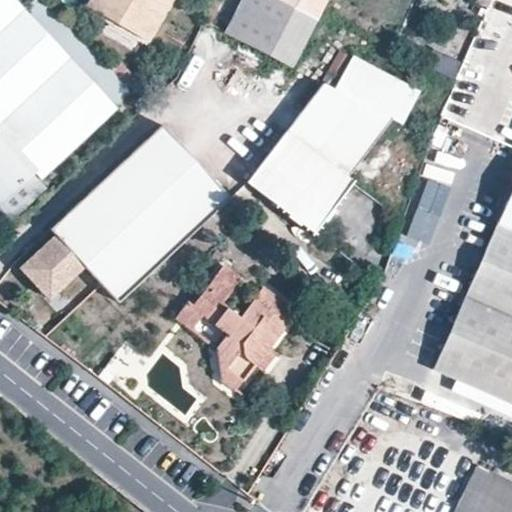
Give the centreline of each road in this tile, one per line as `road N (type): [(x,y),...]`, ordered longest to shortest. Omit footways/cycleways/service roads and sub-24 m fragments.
road 1 (residential): [(511,44),(409,288),(269,511)]
road 2 (residential): [(0,367),(177,511)]
